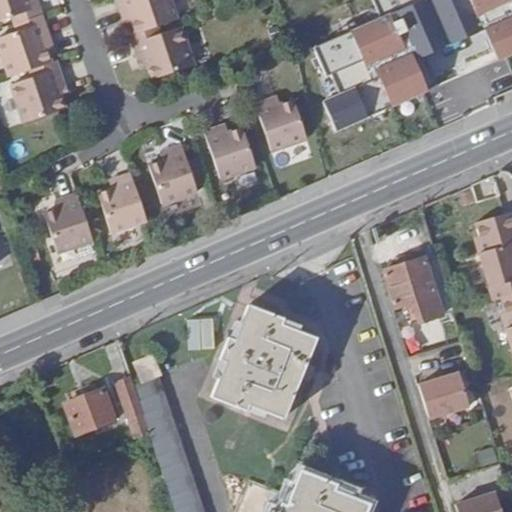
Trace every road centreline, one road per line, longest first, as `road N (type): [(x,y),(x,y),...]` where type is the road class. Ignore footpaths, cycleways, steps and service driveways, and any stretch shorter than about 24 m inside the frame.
road 1 (secondary): [(0,354),(504,133)]
road 2 (residential): [(78,0),(124,134)]
